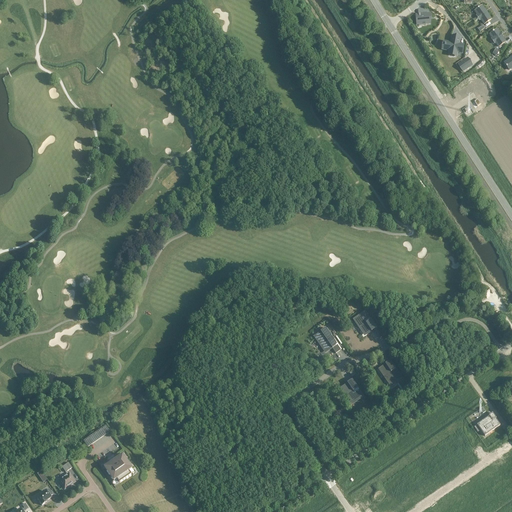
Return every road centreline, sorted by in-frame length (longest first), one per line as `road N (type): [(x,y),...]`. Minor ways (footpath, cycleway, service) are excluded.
road 1 (residential): [(326,477),(284,411),(327,375),(465,320),(480,323),(502,350)]
road 2 (tertiary): [(511,214),(388,22)]
road 3 (tertiary): [(326,477),(502,350)]
